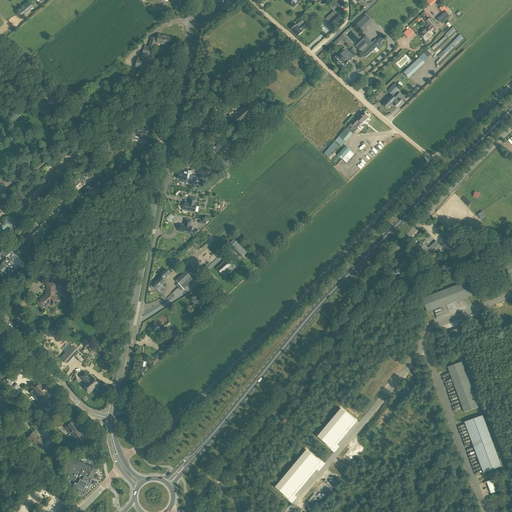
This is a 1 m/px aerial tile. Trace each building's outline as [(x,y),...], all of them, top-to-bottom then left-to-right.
[(30,3),(19,12),(23,16),(34,7),(30,3)] [(342,19),(334,11),(326,19),(333,26),(342,19)] [(445,11),(437,19),(441,24),(450,16),(445,11)] [(366,15),(356,25),(360,29),(370,20),(366,15)] [(426,27),(419,34),(425,41),(433,34),(431,32),(433,30),(435,31),(439,28),(430,18),(426,22),(429,25),(427,28),(426,27)] [(297,25),(291,30),(296,36),(302,32),(301,31),(307,26),(304,23),(303,21),(297,25)] [(409,28),(403,34),(408,38),(414,32),(409,28)] [(158,35),(156,43),(168,46),(170,37),(158,35)] [(373,44),(369,48),(363,41),(357,47),(366,57),(376,48),(379,51),(384,46),(381,43),(384,40),(381,37),(373,44)] [(144,46),(143,50),(152,52),(156,39),(151,38),(149,47),(144,46)] [(143,50),(141,58),(149,61),(149,63),(151,64),(155,53),(152,52),(143,50)] [(344,51),(337,57),(344,65),(351,59),(348,55),(349,54),(346,50),(344,52),(344,51)] [(138,58),(135,68),(146,72),(149,63),(149,61),(141,58),(138,58)] [(419,58),(403,72),(408,78),(424,63),(419,58)] [(216,76),(213,81),(221,85),(224,80),(216,76)] [(394,83),(387,90),(391,94),(398,87),(394,83)] [(99,97),(90,105),(98,115),(108,106),(99,97)] [(389,97),(382,104),(387,109),(392,104),(393,105),(394,105),(397,108),(403,102),(399,98),(397,100),(396,99),(394,100),(393,99),(392,100),(389,97)] [(244,106),(233,116),(240,124),(252,114),(244,106)] [(187,132),(186,132),(195,141),(217,120),(209,111),(187,132)] [(347,127),(335,141),(341,146),(354,132),(357,128),(361,123),(362,123),(367,117),(362,112),(352,124),(352,123),(347,128),(347,127)] [(130,134),(129,137),(135,138),(136,136),(140,137),(139,139),(149,142),(151,134),(147,133),(147,129),(139,127),(138,131),(132,130),(130,134)] [(220,155),(224,145),(218,142),(214,152),(220,155)] [(112,147),(111,148),(116,154),(117,155),(124,149),(119,144),(118,143),(117,143),(113,146),(112,147)] [(345,146),(338,155),(342,159),(350,150),(345,146)] [(219,155),(216,164),(228,168),(231,159),(219,155)] [(206,165),(205,171),(217,174),(218,167),(206,165)] [(475,169),(467,178),(470,180),(477,171),(475,169)] [(180,172),(178,178),(181,179),(182,179),(182,182),(195,184),(196,182),(199,183),(200,178),(197,177),(191,176),(192,173),(184,171),(184,173),(180,172)] [(222,173),(216,179),(219,183),(226,178),(222,173)] [(78,181),(73,185),(78,190),(82,186),(78,181)] [(92,183),(84,189),(88,194),(96,188),(92,183)] [(185,203),(183,210),(195,213),(196,205),(194,205),(196,199),(190,198),(189,204),(185,203)] [(66,206),(58,213),(62,217),(70,211),(66,206)] [(172,223),(177,218),(173,214),(168,219),(172,223)] [(180,224),(179,232),(190,234),(192,227),(190,226),(191,221),(185,219),(184,225),(180,224)] [(471,219),(457,229),(459,231),(470,224),(477,234),(479,232),(471,219)] [(40,230),(33,236),(37,240),(39,243),(43,241),(40,238),(44,234),(40,230)] [(451,236),(445,242),(453,250),(456,247),(452,244),(455,241),(451,236)] [(232,245),(242,257),(248,252),(238,240),(233,245),(232,245)] [(420,242),(414,248),(422,255),(424,253),(428,258),(432,255),(435,252),(436,253),(437,254),(441,251),(439,248),(441,246),(436,241),(427,249),(420,242)] [(229,258),(217,268),(221,272),(225,268),(226,269),(233,263),(229,258)] [(4,262),(0,265),(0,275),(9,268),(4,262)] [(185,272),(176,281),(184,289),(200,275),(192,266),(185,272)] [(161,276),(152,284),(157,289),(162,284),(165,282),(163,281),(170,274),(167,271),(165,269),(160,274),(161,276)] [(467,281),(422,298),(427,312),(472,295),(467,281)] [(41,300),(37,304),(42,309),(49,302),(50,302),(53,306),(59,301),(53,295),(54,284),(46,283),(45,288),(46,290),(46,292),(46,294),(46,295),(44,296),(40,299),(41,300)] [(511,308),(500,313),(503,321),(511,318),(511,308)] [(153,323),(148,327),(153,332),(160,325),(158,323),(155,326),(153,323)] [(458,328),(449,332),(451,337),(461,333),(458,328)] [(0,356),(0,357),(4,353),(3,352),(8,348),(5,344),(6,343),(1,337),(0,338),(0,356)] [(71,345),(65,352),(67,353),(71,357),(73,355),(77,350),(71,345)] [(64,356),(64,355),(61,359),(67,364),(69,360),(64,356)] [(135,362),(133,369),(145,372),(146,367),(143,366),(144,361),(142,361),(138,360),(137,361),(137,363),(135,362)] [(461,362),(448,367),(464,412),(478,407),(461,362)] [(84,372),(80,376),(85,382),(82,384),(89,392),(98,385),(91,376),(90,378),(84,372)] [(13,379),(9,382),(14,389),(17,392),(21,389),(19,386),(20,386),(19,385),(15,381),(13,379)] [(48,394),(45,391),(46,390),(43,387),(42,387),(39,384),(37,386),(35,383),(30,387),(34,391),(31,393),(38,401),(40,398),(44,403),(49,399),(46,396),(48,394)] [(0,392),(0,408),(4,404),(6,405),(9,402),(0,392)] [(332,448),(355,420),(341,408),(318,436),(332,448)] [(482,415),(464,422),(483,473),(501,466),(482,415)] [(71,422),(65,428),(70,434),(71,433),(77,441),(82,437),(75,429),(77,428),(71,422)] [(32,432),(27,438),(40,448),(45,442),(32,432)] [(289,498),(321,461),(307,450),(275,487),(289,498)] [(64,465),(63,468),(65,468),(63,472),(68,474),(65,482),(68,483),(69,479),(75,481),(71,489),(76,491),(76,492),(77,493),(79,493),(84,495),(91,479),(89,478),(93,468),(68,457),(67,460),(68,460),(66,466),(64,465)] [(492,480),(487,482),(491,493),(496,491),(492,480)]
